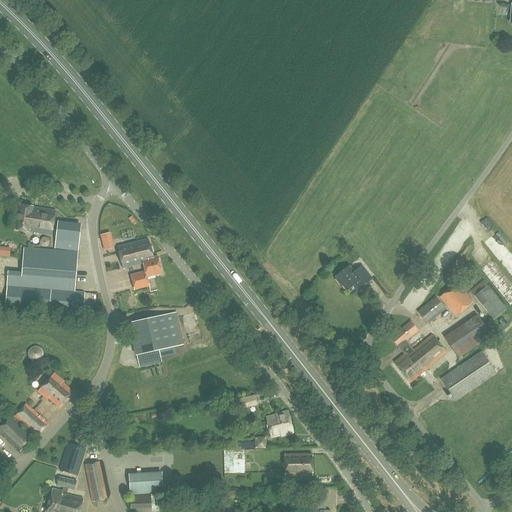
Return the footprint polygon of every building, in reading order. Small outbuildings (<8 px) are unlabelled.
[(17,229),(16,229),(52,235),(56,211),(21,204),(17,229)] [(81,229),(58,226),(55,248),(78,251),(81,229)] [(110,231),(101,234),(105,250),(114,247),(110,231)] [(135,232),(126,234),(128,241),(136,239),(135,232)] [(148,277),(162,273),(158,256),(154,257),(149,239),(118,247),(123,266),(144,261),(146,271),(131,274),(135,289),(150,286),(148,277)] [(78,252),(24,248),(22,271),(9,270),(7,285),(75,292),(78,252)] [(360,289),(373,278),(363,265),(354,272),(349,265),(336,276),(347,290),(355,283),(360,289)] [(456,316),(473,302),(457,282),(440,297),(456,316)] [(7,285),(5,307),(83,314),(85,293),(75,292),(7,285)] [(494,318),(506,309),(488,285),(475,295),(494,318)] [(428,324),(446,309),(442,303),(436,296),(418,311),(428,324)] [(162,362),(159,350),(184,344),(177,312),(129,323),(136,355),(137,355),(140,367),(162,362)] [(462,356),(492,335),(478,314),(444,337),(460,360),(463,357),(462,356)] [(424,370),(447,352),(433,334),(414,350),(406,341),(419,330),(411,321),(397,332),(399,334),(392,339),(404,354),(395,362),(411,382),(425,371),(424,370)] [(456,400),(497,373),(482,351),(442,379),(456,400)] [(59,407),(73,391),(63,382),(64,381),(55,373),(39,391),(48,399),(49,398),(59,407)] [(250,406),(259,404),(256,395),(239,399),(242,412),(251,409),(250,406)] [(37,436),(49,423),(27,403),(25,405),(24,405),(17,413),(17,414),(15,417),(37,436)] [(281,436),(294,433),(288,410),(276,414),(276,415),(267,417),(272,437),(281,435),(281,436)] [(0,431),(20,451),(33,438),(10,416),(0,426),(0,431)] [(255,449),(255,448),(267,448),(267,437),(255,437),(255,442),(233,442),(234,449),(255,449)] [(78,476),(86,448),(68,443),(60,470),(78,476)] [(228,452),(228,455),(229,474),(244,474),(243,452),(228,452)] [(312,454),(285,454),(285,476),(312,475),(312,454)] [(93,502),(107,499),(99,462),(85,464),(93,502)] [(80,511),(84,499),(67,494),(68,488),(75,490),(77,481),(60,477),(58,485),(64,487),(63,491),(52,488),(45,511),(80,511)] [(129,480),(130,495),(163,493),(162,478),(129,480)] [(195,481),(183,481),(183,490),(195,490),(195,481)] [(326,489),(311,488),(310,511),(330,511),(325,510),(326,489)] [(158,494),(130,496),(131,509),(151,508),(151,511),(153,511),(159,511),(158,494)] [(203,502),(202,511),(213,511),(214,503),(203,502)]
